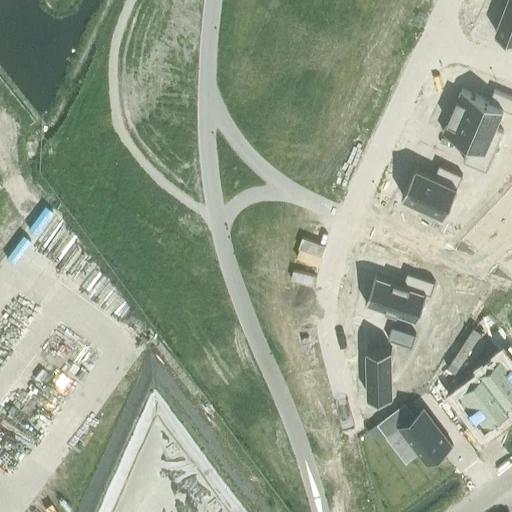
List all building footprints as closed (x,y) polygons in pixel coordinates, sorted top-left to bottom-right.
[(511,0),(507,0),(496,30),(511,36),(511,0)] [(463,87),(453,109),(504,131),(504,130),(495,126),(504,106),(511,109),(511,94),(495,88),(490,99),(463,87)] [(453,109),(444,131),(471,143),(464,159),(487,169),(504,131),(453,109)] [(416,166),(403,195),(445,214),(463,174),(440,163),(435,174),(416,166)] [(367,299),(366,301),(417,319),(427,292),(431,293),(436,280),(408,271),(404,283),(376,273),(375,275),(377,275),(368,300),(367,299)] [(393,325),(389,337),(413,345),(417,333),(393,325)] [(392,347),(368,347),(369,395),(393,395),(392,347)] [(406,401),(378,423),(384,430),(387,435),(399,426),(428,462),(453,443),(424,405),(415,412),(406,401)] [(378,423),(369,430),(374,437),(384,430),(378,423)]
